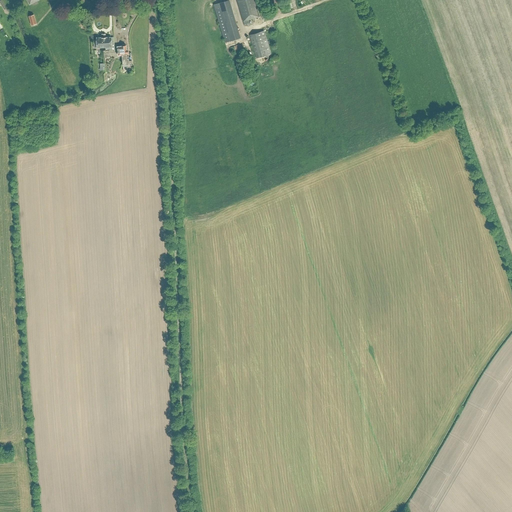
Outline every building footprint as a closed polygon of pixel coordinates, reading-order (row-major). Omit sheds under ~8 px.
[(229,0),(227,0),(214,4),(225,42),(240,38),(229,0)] [(236,0),(243,21),(249,19),(259,16),(254,0),(236,0)] [(263,30),(249,35),(256,58),(270,53),(263,30)] [(105,47),(105,50),(109,50),(114,50),(114,41),(114,36),(111,36),(111,37),(106,37),(105,33),(101,34),(102,37),(96,37),(96,43),(94,43),(94,47),(105,47)] [(118,55),(122,55),(127,54),(127,53),(128,53),(127,49),(126,49),(126,45),(124,44),(123,44),(121,45),(121,46),(117,46),(118,55)] [(132,60),(129,60),(128,58),(127,58),(127,54),(122,55),(123,65),(127,64),(127,67),(132,67),(132,60)]
